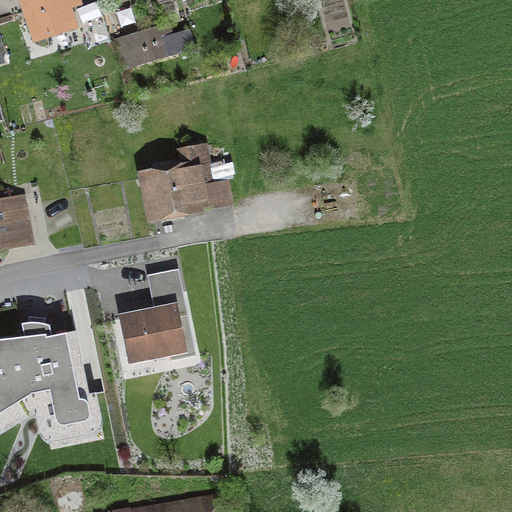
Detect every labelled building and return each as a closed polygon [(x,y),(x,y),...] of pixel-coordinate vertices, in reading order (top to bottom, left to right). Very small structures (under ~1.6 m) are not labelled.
[(35,37),(69,26),(60,0),(30,0),(23,3),(35,37)] [(134,67),(175,55),(166,25),(125,37),(134,67)] [(143,178),(151,217),(212,206),(213,209),(229,206),(225,182),(209,185),(202,147),(179,151),(182,171),(143,178)] [(0,246),(29,241),(21,201),(0,204),(0,246)] [(170,361),(192,356),(187,329),(178,331),(174,309),(177,309),(174,293),(158,297),(160,311),(120,319),(129,362),(169,353),(170,361)] [(0,339),(0,433),(43,405),(49,431),(94,420),(75,331),(0,339)] [(236,511),(235,505),(219,508),(217,499),(140,511),(126,511),(126,510),(117,511),(236,511)]
